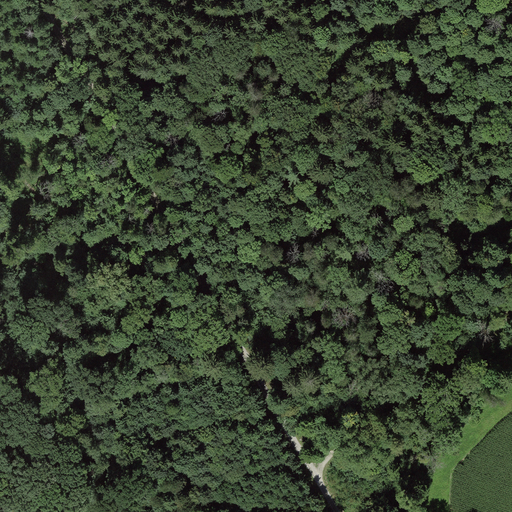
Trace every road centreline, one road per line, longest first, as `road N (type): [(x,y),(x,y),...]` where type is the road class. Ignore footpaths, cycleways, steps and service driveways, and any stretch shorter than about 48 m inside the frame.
road 1 (track): [(40,0),(336,511)]
road 2 (track): [(312,468),(482,344),(511,312)]
